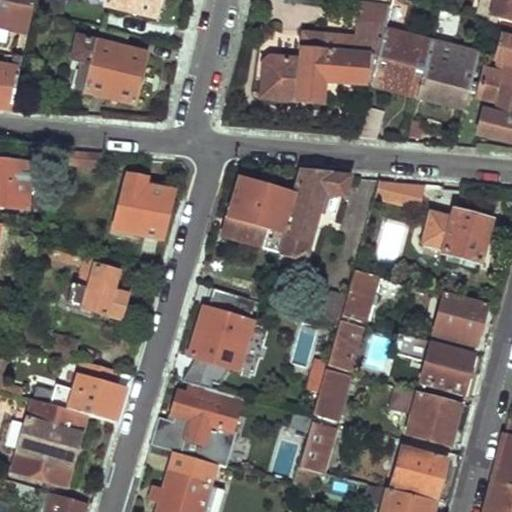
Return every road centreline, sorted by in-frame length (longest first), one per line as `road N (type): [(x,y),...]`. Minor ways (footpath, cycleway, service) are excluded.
road 1 (residential): [(110,511),(214,144)]
road 2 (residential): [(214,144),(511,173)]
road 3 (residential): [(463,511),(511,312)]
road 4 (residential): [(0,125),(188,142)]
road 5 (residential): [(188,142),(223,0)]
